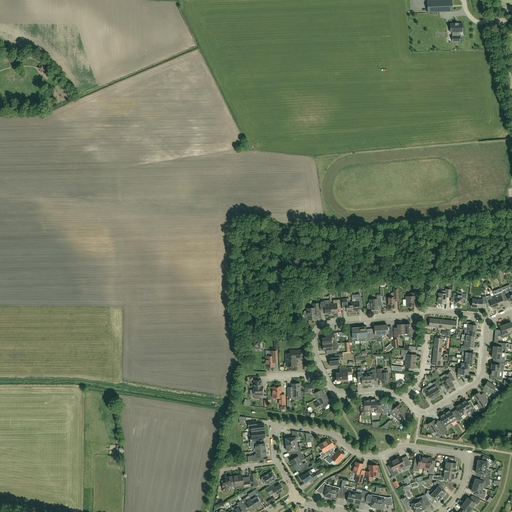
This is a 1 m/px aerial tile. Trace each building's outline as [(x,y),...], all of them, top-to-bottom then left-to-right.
[(439,12),(452,12),(452,7),(452,6),(451,0),(446,0),(427,1),(427,13),(439,12)] [(459,32),(463,32),(462,23),(450,24),(450,32),(455,32),(455,36),(452,36),(452,41),(460,41),(460,36),(459,36),(459,32)] [(42,63),(38,68),(45,73),(48,70),(42,63)] [(398,301),(398,295),(398,288),(397,288),(397,285),(394,286),(394,288),(394,293),(392,293),(391,294),(391,297),(387,297),(388,309),(395,308),(395,301),(398,301)] [(511,291),(511,292),(511,288),(505,290),(505,289),(502,291),(502,292),(505,298),(508,297),(510,303),(511,301),(511,291)] [(446,294),(438,293),(437,303),(445,304),(446,297),(450,297),(451,290),(446,289),(446,294)] [(504,305),(502,299),(505,298),(502,292),(496,294),(494,295),(499,307),(504,305)] [(417,303),(417,298),(416,293),(412,293),(412,296),(406,297),(406,306),(414,306),(414,303),(417,303)] [(464,303),(464,298),(466,298),(466,294),(453,293),(453,297),(455,297),(454,302),(456,305),(461,306),(464,303)] [(378,310),(377,302),(381,301),(381,295),(376,296),(377,299),(369,300),(369,304),(371,304),(371,310),(373,309),(373,310),(378,310)] [(499,307),(494,295),(495,298),(492,299),(490,295),(485,297),(487,303),(488,305),(490,304),(492,309),(499,307)] [(487,303),(485,297),(483,297),(482,300),(472,299),(471,307),(481,308),(482,304),(484,304),(487,303)] [(359,311),(359,304),(362,304),(362,298),(355,298),(355,302),(352,302),(353,312),(359,311)] [(342,299),(342,306),(343,310),(346,310),(347,312),(353,312),(352,302),(349,302),(349,299),(342,299)] [(320,301),(320,308),(321,312),(324,312),(325,314),(331,314),(330,304),(330,300),(320,301)] [(338,313),(337,306),(340,306),(340,300),(333,300),(333,304),(330,304),(331,314),(338,313)] [(319,315),(319,310),(318,303),(314,304),(315,308),(307,309),(308,320),(316,319),(316,316),(319,315)] [(438,327),(438,319),(429,318),(428,326),(438,327)] [(447,328),(447,320),(438,319),(438,327),(447,328)] [(456,321),(447,320),(447,328),(456,329),(456,321)] [(476,325),(472,325),(472,322),(466,321),(466,324),(467,324),(467,327),(464,327),(464,329),(467,330),(476,331),(476,325)] [(404,337),(404,324),(397,324),(397,328),(394,328),(394,337),(401,337),(401,334),(404,334),(404,337)] [(414,337),(414,330),(414,327),(410,327),(410,324),(404,324),(404,337),(407,337),(414,337)] [(509,335),(505,324),(499,326),(500,329),(498,330),(495,330),(494,339),(497,339),(498,336),(499,336),(501,336),(502,338),(509,335)] [(387,325),(381,326),(381,334),(388,334),(388,338),(393,337),(392,331),(388,332),(387,325)] [(381,334),(381,326),(374,326),(375,333),(370,333),(371,339),(378,339),(378,334),(381,334)] [(351,328),(353,341),(360,340),(359,327),(351,328)] [(371,341),(371,339),(370,333),(366,334),(366,327),(359,327),(360,340),(360,342),(371,341)] [(334,334),(328,335),(325,335),(325,338),(322,338),(323,344),(337,343),(335,343),(334,341),(334,334)] [(435,338),(434,347),(442,348),(443,338),(435,338)] [(473,347),(473,342),(464,341),(464,346),(461,346),(461,349),(459,349),(471,350),(469,350),(469,347),(473,347)] [(337,344),(337,343),(323,344),(323,350),(330,350),(331,354),(337,353),(336,349),(337,349),(337,348),(338,347),(337,344)] [(505,350),(506,347),(509,348),(509,344),(506,343),(500,343),(500,347),(493,346),(492,352),(501,352),(502,349),(505,350)] [(441,357),(442,348),(434,347),(433,356),(441,357)] [(473,353),(471,353),(471,350),(459,349),(459,351),(462,352),(461,355),(457,355),(457,357),(473,359),(473,353)] [(277,363),(277,357),(276,350),(270,351),(270,356),(265,356),(266,367),(273,367),(273,363),(277,363)] [(285,357),(286,366),(296,366),(296,359),(302,359),(302,350),(290,351),(290,357),(285,357)] [(416,355),(408,354),(408,350),(401,350),(401,356),(403,356),(403,357),(406,357),(405,360),(415,361),(416,355)] [(501,357),(501,352),(492,352),(492,358),(498,359),(498,361),(504,362),(505,357),(501,357)] [(339,360),(339,357),(343,357),(342,353),(334,354),(335,358),(330,358),(331,360),(329,361),(330,366),(339,365),(338,360),(339,360)] [(364,365),(363,361),(367,360),(366,356),(355,358),(357,366),(364,365)] [(440,366),(441,357),(433,356),(432,365),(440,366)] [(415,368),(415,361),(405,360),(405,367),(415,368)] [(503,368),(504,362),(498,361),(498,364),(491,364),(490,370),(499,371),(500,367),(503,368)] [(377,369),(378,376),(378,380),(381,380),(382,383),(389,382),(388,372),(383,372),(383,368),(377,369)] [(468,375),(468,369),(457,368),(456,373),(457,374),(457,377),(457,378),(459,380),(460,379),(460,377),(465,377),(465,374),(468,375)] [(348,381),(347,375),(351,374),(351,369),(340,370),(340,373),(336,373),(336,381),(343,380),(343,381),(348,381)] [(365,384),(368,384),(367,373),(364,373),(364,372),(362,372),(361,369),(357,369),(358,381),(362,381),(362,384),(362,385),(365,385),(365,384)] [(374,383),(373,377),(376,376),(376,369),(372,370),(370,371),(367,372),(367,373),(368,384),(370,384),(371,385),(374,384),(373,383),(374,383)] [(499,377),(499,371),(490,370),(490,376),(496,377),(496,380),(502,380),(502,377),(499,377)] [(454,380),(452,377),(449,371),(444,374),(445,375),(442,377),(442,378),(442,379),(442,380),(442,381),(441,381),(447,390),(453,386),(451,382),(454,380)] [(253,387),(253,390),(251,390),(250,391),(250,394),(251,395),(263,395),(262,386),(261,386),(261,380),(253,380),(254,387),(253,387)] [(435,397),(441,394),(437,388),(440,387),(436,381),(431,383),(432,385),(429,387),(435,397)] [(491,393),(492,392),(493,392),(494,392),(495,390),(495,389),(494,389),(495,387),(487,382),(483,387),(491,393)] [(292,384),(292,387),(288,387),(288,398),(291,398),(293,400),(298,400),(302,395),(302,392),(301,391),(300,391),(300,384),(292,384)] [(272,387),(273,398),(279,398),(279,405),(285,404),(284,395),(281,395),(281,387),(272,387)] [(435,397),(429,387),(427,389),(426,387),(422,389),(422,392),(424,396),(427,394),(430,400),(432,400),(433,399),(434,398),(435,397)] [(323,389),(317,392),(316,389),(313,391),(317,399),(326,395),(323,389)] [(473,395),(478,403),(477,404),(479,407),(482,405),(485,409),(489,402),(485,396),(482,398),(478,392),(473,395)] [(328,405),(326,402),(328,400),(326,395),(317,399),(318,402),(314,403),(318,410),(328,405)] [(371,412),(370,400),(367,400),(367,399),(363,400),(364,403),(360,403),(361,415),(368,415),(367,410),(370,410),(371,412)] [(380,402),(377,402),(376,399),(370,400),(371,412),(377,412),(377,413),(381,412),(382,413),(384,410),(386,403),(384,402),(380,402)] [(472,404),(469,405),(466,400),(461,403),(466,412),(467,413),(470,411),(471,413),(476,411),(472,404)] [(394,417),(403,409),(399,404),(394,408),(392,405),(386,403),(384,410),(387,411),(393,417),(394,417)] [(466,412),(461,403),(455,406),(458,412),(455,413),(459,420),(462,418),(461,416),(464,414),(463,413),(466,412)] [(408,414),(403,409),(394,417),(398,422),(397,422),(399,425),(404,421),(402,418),(408,414)] [(459,420),(455,413),(453,415),(450,410),(444,413),(450,422),(455,418),(457,422),(459,420)] [(451,423),(450,422),(444,413),(439,417),(442,421),(439,423),(443,429),(446,428),(445,427),(451,423)] [(247,421),(248,427),(249,432),(263,430),(262,423),(256,424),(256,420),(247,421)] [(445,432),(443,429),(439,423),(437,420),(434,422),(434,420),(427,424),(432,433),(433,432),(435,435),(440,436),(445,432)] [(264,437),(263,430),(249,432),(250,442),(257,441),(258,441),(258,438),(264,437)] [(284,441),(285,445),(296,444),(296,438),(297,438),(297,435),(292,435),(292,437),(291,437),(290,438),(285,438),(285,440),(284,441)] [(319,453),(321,456),(317,458),(318,461),(330,453),(331,453),(329,449),(334,446),(329,439),(326,441),(325,440),(322,442),(322,443),(319,445),(323,451),(319,453)] [(257,441),(250,442),(249,442),(250,448),(253,447),(253,448),(255,448),(255,451),(265,450),(264,443),(257,444),(257,441)] [(297,447),(296,444),(285,445),(286,449),(287,451),(290,451),(290,455),(294,454),(300,452),(301,451),(300,446),(297,447)] [(266,456),(265,450),(255,451),(256,454),(254,454),(254,455),(251,455),(252,461),(259,460),(259,457),(266,456)] [(332,457),(330,455),(328,456),(325,459),(330,464),(332,461),(334,461),(337,463),(339,461),(339,462),(342,459),(341,459),(344,455),(338,450),(332,457)] [(304,459),(303,456),(300,452),(294,454),(296,457),(290,461),(293,466),(301,461),(304,459)] [(397,458),(394,460),(399,468),(401,467),(403,471),(410,468),(407,461),(403,463),(400,456),(397,458)] [(424,467),(425,458),(422,458),(423,457),(419,456),(418,462),(417,463),(414,462),(413,470),(413,471),(418,472),(419,469),(420,469),(421,468),(421,467),(424,467)] [(428,458),(425,458),(424,467),(427,468),(426,469),(427,470),(428,471),(428,473),(433,474),(434,470),(434,467),(434,465),(432,465),(431,464),(432,458),(428,457),(428,458)] [(476,466),(486,468),(488,468),(489,462),(490,462),(492,460),(485,457),(484,460),(483,461),(478,460),(477,462),(476,462),(476,466)] [(399,468),(394,460),(392,461),(391,460),(388,462),(392,469),(389,471),(392,477),(398,474),(396,470),(399,468)] [(303,464),(301,461),(293,466),(296,471),(302,467),(303,470),(308,467),(305,462),(303,464)] [(365,471),(361,470),(363,464),(355,462),(352,472),(356,473),(357,475),(355,481),(361,483),(365,471)] [(369,471),(366,471),(366,480),(370,480),(370,477),(377,477),(377,476),(378,476),(378,473),(377,473),(377,465),(369,465),(369,471)] [(486,471),(486,468),(476,466),(475,471),(476,471),(476,473),(483,474),(482,478),(483,478),(489,479),(490,472),(486,471)] [(262,479),(261,479),(261,480),(263,483),(264,483),(266,485),(268,483),(269,485),(274,481),(273,480),(276,478),(272,471),(261,478),(262,479)] [(320,471),(315,474),(314,472),(310,475),(308,472),(303,475),(302,474),(299,476),(301,480),(302,479),(304,482),(309,479),(310,482),(318,478),(323,475),(320,471)] [(455,474),(454,474),(444,472),(443,476),(437,475),(437,476),(433,475),(432,479),(447,481),(447,478),(453,479),(453,480),(454,477),(455,477),(455,474)] [(233,476),(234,486),(243,485),(243,487),(250,486),(250,481),(243,482),(242,475),(237,475),(233,475),(233,476)] [(224,477),(225,482),(222,482),(223,492),(231,491),(230,486),(234,486),(233,476),(224,477)] [(490,479),(489,479),(483,478),(482,481),(475,479),(474,480),(473,482),(474,483),(473,485),(482,488),(483,485),(487,487),(490,479)] [(435,486),(433,488),(442,497),(445,494),(444,494),(446,492),(441,487),(443,484),(439,481),(436,481),(435,482),(433,484),(435,486)] [(330,498),(332,488),(329,487),(326,485),(327,484),(324,482),(319,487),(322,489),(324,490),(325,491),(324,496),(326,496),(326,497),(330,498)] [(280,484),(275,487),(274,484),(266,489),(269,495),(274,492),(275,495),(283,490),(280,484)] [(481,491),(482,488),(473,485),(472,488),(471,488),(471,490),(471,491),(478,493),(477,497),(483,499),(486,492),(481,491)] [(343,494),(343,493),(344,488),(341,487),(340,490),(339,490),(339,488),(333,486),(332,488),(330,498),(334,499),(334,498),(336,499),(338,494),(339,493),(343,494)] [(353,503),(355,491),(355,493),(352,493),(353,491),(352,490),(352,488),(345,486),(344,488),(343,493),(348,494),(347,501),(353,503)] [(442,497),(433,488),(430,492),(428,490),(426,492),(427,492),(426,494),(429,500),(432,497),(437,501),(439,499),(440,500),(442,497)] [(366,498),(367,493),(367,491),(362,490),(362,492),(356,491),(355,491),(353,503),(359,504),(361,497),(366,498)] [(250,498),(250,499),(255,508),(261,504),(259,501),(259,500),(258,498),(260,496),(257,491),(254,493),(255,495),(250,498)] [(367,493),(366,498),(365,502),(370,503),(370,506),(372,507),(372,508),(376,509),(379,496),(367,493)] [(423,502),(427,500),(428,500),(425,495),(418,497),(420,501),(417,502),(420,510),(421,510),(422,511),(424,510),(424,509),(426,508),(423,502)] [(255,508),(250,499),(247,501),(245,498),(242,500),(239,496),(237,497),(240,501),(243,506),(243,507),(246,506),(246,507),(247,506),(250,511),(255,508)] [(392,504),(392,500),(391,497),(388,498),(379,496),(376,509),(380,509),(380,508),(383,509),(384,501),(388,502),(389,505),(392,504)] [(420,510),(417,502),(416,499),(410,501),(405,497),(401,499),(405,507),(408,505),(411,504),(414,511),(418,511),(419,511),(420,510)] [(477,505),(480,500),(481,500),(476,498),(473,502),(468,498),(464,502),(471,508),(475,503),(477,505)] [(242,511),(240,508),(243,506),(240,501),(236,503),(237,505),(236,506),(235,507),(236,509),(233,510),(234,511),(242,511)] [(468,511),(471,508),(464,502),(461,507),(466,511),(465,511),(468,511)]
